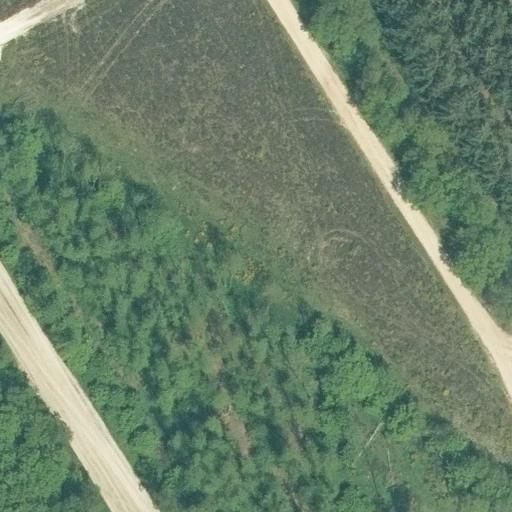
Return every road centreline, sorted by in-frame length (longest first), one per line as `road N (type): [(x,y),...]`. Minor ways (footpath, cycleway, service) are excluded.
road 1 (track): [(276,0),(511,377)]
road 2 (track): [(135,511),(0,297)]
